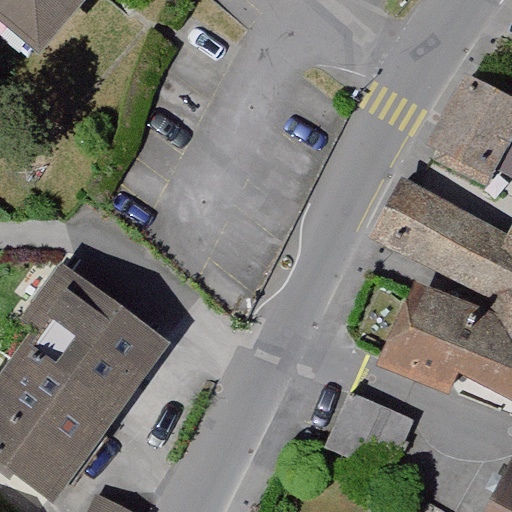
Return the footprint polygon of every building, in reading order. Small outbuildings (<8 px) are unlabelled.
[(117,0),(0,0),(0,22),(58,70),(117,0)] [(379,248),(496,308),(488,322),(410,287),(377,355),(511,412),(511,103),(472,82),(432,161),(511,201),(511,244),(511,247),(403,194),(379,248)] [(0,396),(0,468),(59,511),(175,351),(60,268),(19,325),(40,341),(0,396)] [(415,418),(348,387),(324,440),(391,470),(415,418)] [(511,511),(511,461),(483,511),(511,511)]
